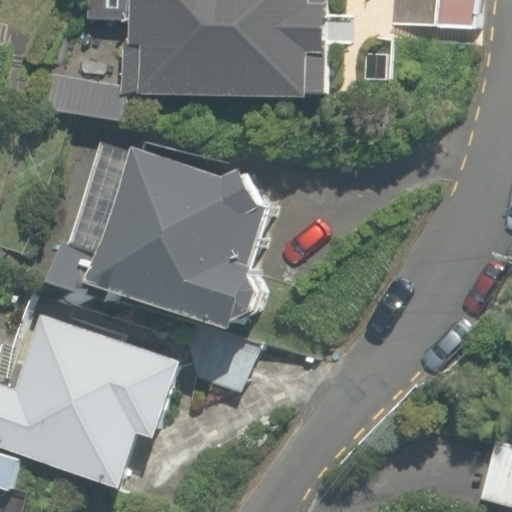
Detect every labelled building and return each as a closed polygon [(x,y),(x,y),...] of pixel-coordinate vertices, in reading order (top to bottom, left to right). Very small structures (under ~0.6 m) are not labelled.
[(346,96),(350,0),(115,0),(115,19),(150,20),(147,89),(346,96)] [(491,28),(493,0),(397,0),(397,26),(491,28)] [(305,187),(122,135),(80,280),(274,325),(305,187)] [(173,441),(198,366),(50,318),(26,392),(0,383),(0,443),(136,488),(153,434),(173,441)] [(511,435),(507,434),(490,499),(511,504),(511,435)]
